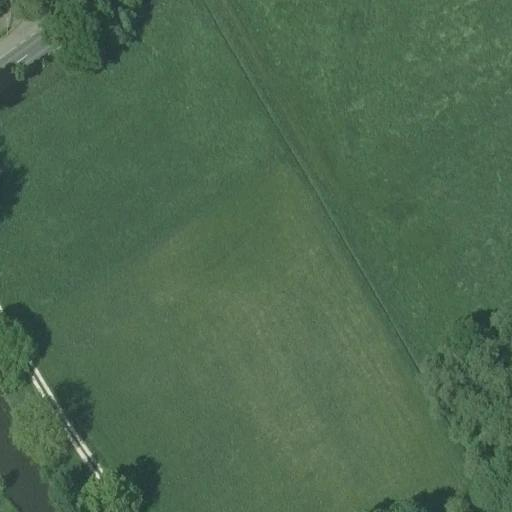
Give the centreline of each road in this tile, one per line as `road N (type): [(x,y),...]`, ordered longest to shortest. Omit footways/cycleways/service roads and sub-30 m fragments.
road 1 (track): [(223,0),(378,275)]
road 2 (track): [(110,511),(0,326)]
road 3 (tertiary): [(109,0),(0,80)]
